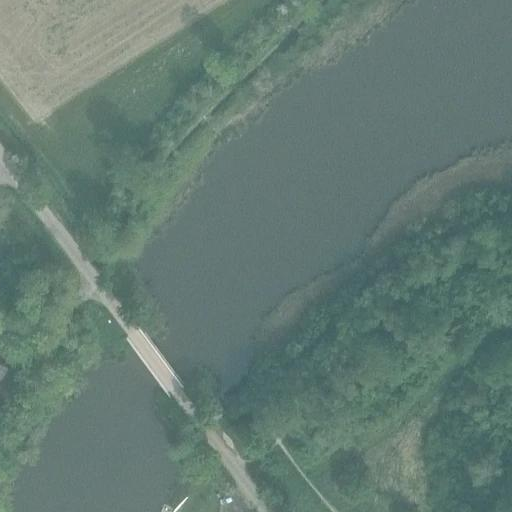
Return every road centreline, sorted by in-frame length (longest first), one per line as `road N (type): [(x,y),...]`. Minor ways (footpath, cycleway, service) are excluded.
road 1 (residential): [(265,511),(0,153)]
road 2 (unknown): [(511,243),(439,274),(303,390),(277,442)]
